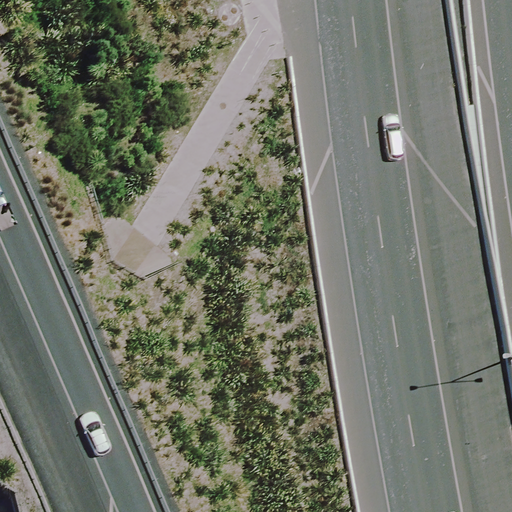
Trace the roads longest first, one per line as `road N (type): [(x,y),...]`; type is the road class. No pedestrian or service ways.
road 1 (motorway): [(425,511),(350,0)]
road 2 (motorway): [(133,511),(0,199)]
